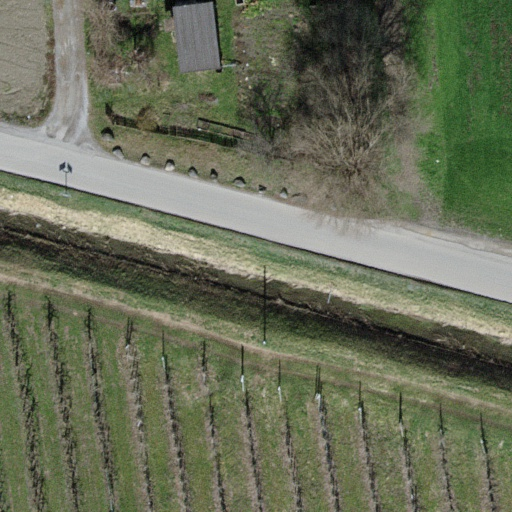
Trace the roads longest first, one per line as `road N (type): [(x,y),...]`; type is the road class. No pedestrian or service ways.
road 1 (tertiary): [(511,274),(0,144)]
road 2 (track): [(57,0),(69,96),(59,159)]
